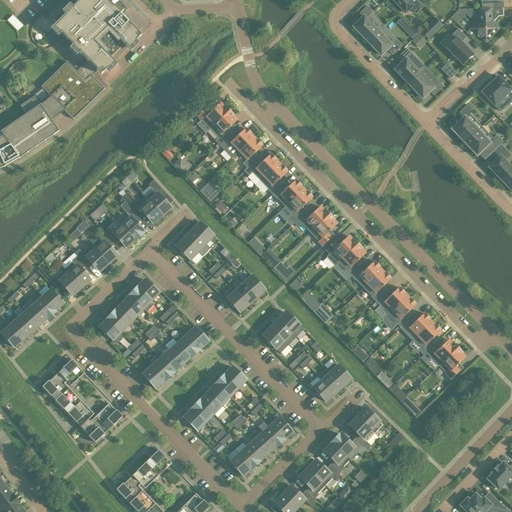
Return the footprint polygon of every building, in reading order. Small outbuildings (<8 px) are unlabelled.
[(87,61),(97,71),(136,32),(120,16),(104,0),(72,0),(53,20),(82,49),(78,53),(87,61)] [(418,0),(412,0),(411,1),(409,0),(393,0),(407,14),(412,9),(417,14),(425,7),(418,0)] [(482,0),(483,9),(495,9),(495,2),(504,2),(504,0),(482,0)] [(364,37),(369,42),(380,32),(367,19),(373,13),(369,7),(356,20),(359,24),(355,28),(360,33),(364,37)] [(495,9),(483,9),(483,10),(481,10),(481,20),(483,21),(475,30),(487,42),(499,29),(493,24),(493,9),(495,9)] [(7,20),(17,31),(22,26),(12,15),(7,20)] [(428,25),(421,32),(429,39),(436,33),(428,25)] [(474,55),(462,43),(467,38),(459,29),(450,37),(454,42),(447,48),(464,65),(474,55)] [(392,45),(380,32),(369,42),(374,47),(373,48),(378,52),(383,57),(390,50),(395,55),(403,46),(397,40),(392,45)] [(419,34),(412,41),(420,49),(427,42),(419,34)] [(396,70),(409,85),(420,73),(407,59),(412,54),(407,49),(398,58),(403,63),(396,70)] [(66,62),(58,70),(41,87),(50,97),(40,105),(34,97),(21,106),(20,106),(26,115),(0,132),(2,135),(0,136),(0,168),(4,167),(4,165),(17,157),(18,159),(58,132),(51,121),(63,110),(73,120),(104,89),(91,76),(97,71),(87,61),(76,72),(66,62)] [(451,79),(456,74),(447,64),(442,70),(451,79)] [(420,73),(409,85),(423,99),(431,92),(434,95),(443,86),(439,82),(434,87),(420,73)] [(511,86),(510,89),(499,77),(492,84),(490,86),(482,93),(496,107),(507,95),(511,100),(511,99),(511,86)] [(210,129),(229,111),(224,106),(223,107),(220,103),(210,112),(206,108),(197,116),(201,121),(202,120),(210,129)] [(456,117),(461,123),(453,130),(460,137),(459,139),(463,143),(465,142),(466,143),(478,131),(482,128),(470,115),(473,111),(468,106),(456,117)] [(222,143),(231,134),(227,130),(237,121),(233,117),(234,116),(229,111),(210,129),(218,138),(215,141),(219,145),(222,143)] [(239,152),(253,138),(250,135),(251,134),(246,129),(245,130),(245,129),(235,138),(231,134),(222,143),(226,147),(230,143),(239,152)] [(503,142),(497,136),(490,143),(478,131),(466,143),(466,144),(465,145),(469,150),(471,148),(478,156),(484,150),(488,155),(503,142)] [(244,171),(256,160),(252,156),(261,147),(261,146),(262,145),(257,140),(256,141),(253,138),(239,152),(247,160),(243,164),(247,168),(244,171)] [(491,169),(503,182),(511,172),(511,167),(506,162),(511,156),(503,147),(492,157),(497,162),(491,169)] [(260,181),(278,164),(275,161),(276,160),(271,155),(270,156),(269,155),(260,164),(256,160),(244,171),(248,176),(252,172),(260,181)] [(172,165),(179,172),(187,165),(180,157),(172,165)] [(272,194),(281,186),(277,182),(286,173),(286,172),(287,171),(282,166),(281,167),(278,164),(260,181),(268,190),(272,194)] [(194,172),(188,180),(197,188),(203,180),(194,172)] [(511,172),(503,182),(511,190),(511,172)] [(259,181),(255,185),(262,191),(265,187),(259,181)] [(285,207),(303,190),(300,187),(301,186),(296,181),(295,182),(294,181),(285,190),(281,186),(272,194),(276,199),(277,198),(285,207)] [(148,202),(162,217),(162,216),(170,209),(161,198),(166,194),(158,185),(153,189),(154,190),(145,198),(148,202)] [(205,187),(200,192),(210,202),(219,194),(214,189),(211,193),(205,187)] [(294,223),(306,212),(302,208),(311,199),(311,198),(312,197),(307,192),(306,193),(303,190),(285,207),(293,216),(290,219),(294,223)] [(141,208),(128,193),(121,199),(130,209),(139,218),(144,214),(153,224),(161,217),(162,217),(148,202),(141,208)] [(222,215),(228,210),(221,200),(214,205),(222,215)] [(98,208),(103,214),(107,210),(102,204),(98,208)] [(310,233),(329,215),(324,210),(323,211),(320,207),(310,216),(306,212),(294,223),(298,228),(302,224),(310,233)] [(134,222),(139,218),(130,209),(126,213),(130,218),(121,226),(135,241),(143,234),(142,233),(143,232),(134,222)] [(238,223),(231,211),(224,214),(231,227),(238,223)] [(329,215),(310,233),(318,242),(322,246),(331,238),(327,234),(337,224),(333,221),(334,220),(329,215)] [(82,220),(68,238),(73,242),(87,224),(82,220)] [(191,231),(190,231),(191,232),(205,245),(209,240),(213,243),(216,240),(213,236),(199,223),(191,231)] [(135,241),(121,226),(113,233),(108,229),(104,233),(112,242),(117,238),(126,248),(134,240),(135,241)] [(183,238),(183,239),(183,240),(197,253),(201,257),(209,249),(205,245),(191,232),(184,239),(183,238)] [(107,246),(112,242),(104,233),(99,237),(103,242),(95,249),(91,246),(108,265),(108,264),(116,256),(107,246)] [(334,241),(325,250),(330,254),(329,255),(326,258),(334,266),(338,262),(339,262),(357,244),(352,239),(351,240),(350,239),(348,236),(341,242),(338,246),(334,241)] [(190,260),(197,253),(183,240),(176,247),(180,252),(179,253),(184,257),(185,256),(190,260)] [(357,244),(339,262),(347,271),(346,271),(351,276),(359,267),(355,263),(365,254),(361,250),(362,249),(357,244)] [(108,265),(91,246),(82,254),(79,250),(74,254),(85,266),(90,262),(99,272),(107,264),(108,265)] [(80,270),(85,266),(74,254),(77,257),(72,261),(73,262),(64,270),(81,289),(81,288),(90,280),(80,270)] [(283,266),(279,262),(272,269),(276,273),(283,266)] [(359,267),(351,276),(355,280),(364,288),(381,271),(378,268),(379,267),(374,262),(373,263),(373,262),(363,271),(359,267)] [(81,289),(64,270),(56,278),(55,276),(50,281),(58,290),(63,286),(72,296),(80,288),(81,289)] [(381,271),(364,288),(372,297),(371,297),(375,302),(384,293),(380,289),(390,280),(389,279),(390,278),(385,273),(384,274),(381,271)] [(251,277),(243,284),(255,299),(256,298),(256,299),(256,298),(264,291),(251,277)] [(290,284),(294,291),(302,287),(297,279),(290,284)] [(137,288),(151,301),(158,293),(154,289),(155,288),(150,283),(149,284),(144,280),(137,288)] [(232,287),(231,288),(247,306),(248,306),(248,305),(255,299),(243,284),(235,291),(232,287)] [(151,301),(137,288),(136,288),(129,295),(143,309),(143,310),(146,313),(154,304),(151,301)] [(239,313),(247,306),(231,288),(223,295),(231,303),(230,304),(234,309),(235,308),(239,313)] [(384,293),(375,302),(380,306),(388,314),(406,297),(403,294),(404,293),(399,288),(398,289),(398,288),(388,298),(384,293)] [(41,298),(55,312),(63,304),(50,290),(42,297),(41,298)] [(41,298),(42,297),(39,294),(37,295),(30,301),(33,305),(46,319),(46,320),(55,312),(41,298)] [(135,317),(143,310),(143,309),(129,295),(128,296),(129,296),(122,304),(121,303),(135,317)] [(382,320),(381,321),(391,331),(397,324),(400,328),(409,319),(405,315),(408,312),(415,306),(414,305),(415,304),(410,299),(409,300),(406,297),(388,314),(382,320)] [(128,325),(135,317),(121,303),(121,304),(114,311),(113,312),(128,325)] [(38,326),(46,319),(33,305),(32,306),(25,312),(38,327),(38,326),(38,327),(39,326),(38,326)] [(325,324),(333,317),(327,310),(319,318),(325,324)] [(30,333),(38,327),(25,312),(17,320),(29,334),(30,334),(31,334),(30,333)] [(120,333),(121,332),(128,325),(113,312),(106,319),(106,320),(120,333)] [(277,320),(295,338),(303,330),(299,326),(285,312),(277,320)] [(400,328),(412,341),(413,340),(431,323),(428,320),(429,319),(424,314),(423,315),(423,314),(416,320),(413,324),(409,319),(400,328)] [(22,340),(29,334),(17,320),(9,326),(8,327),(21,341),(22,341),(23,341),(22,340)] [(124,335),(121,332),(120,333),(106,320),(99,328),(103,332),(102,333),(107,337),(108,336),(113,341),(113,340),(116,344),(124,335)] [(270,328),(269,328),(288,346),(295,338),(277,320),(277,321),(270,328)] [(8,327),(9,326),(7,323),(0,328),(0,332),(1,334),(5,338),(4,339),(8,344),(10,343),(14,348),(21,341),(8,327)] [(431,323),(413,340),(422,349),(421,349),(425,353),(434,345),(430,341),(440,332),(439,331),(440,330),(435,325),(434,326),(431,323)] [(186,336),(199,351),(199,350),(207,342),(195,328),(186,336)] [(270,329),(262,336),(266,341),(266,342),(270,346),(271,345),(276,350),(280,354),(288,346),(269,328),(270,329)] [(186,336),(177,344),(190,359),(199,351),(186,336)] [(423,356),(420,358),(425,363),(426,363),(431,358),(438,366),(450,355),(457,348),(452,343),(451,344),(449,341),(448,340),(441,346),(438,349),(434,345),(425,353),(423,356)] [(177,344),(168,352),(181,366),(182,366),(181,365),(189,358),(190,359),(177,344)] [(357,346),(352,352),(356,356),(362,351),(357,346)] [(450,355),(438,366),(439,366),(446,373),(445,374),(451,380),(459,371),(455,367),(458,364),(465,358),(461,354),(462,353),(457,348),(450,355)] [(168,352),(160,359),(173,374),(173,373),(181,366),(168,352)] [(376,375),(382,369),(370,357),(365,363),(376,375)] [(160,359),(151,367),(164,382),(173,374),(160,359)] [(71,360),(57,373),(66,382),(70,387),(84,374),(71,360)] [(326,370),(342,388),(343,388),(342,387),(350,380),(334,362),(326,370)] [(151,367),(142,375),(155,389),(163,381),(164,382),(151,367)] [(223,376),(237,389),(245,380),(232,367),(224,376),(223,375),(223,376)] [(329,374),(321,381),(334,395),(334,394),(342,388),(326,370),(329,374)] [(382,371),(377,375),(387,388),(392,384),(382,371)] [(57,373),(42,388),(55,402),(68,388),(64,384),(66,382),(57,373)] [(229,398),(237,389),(223,376),(215,384),(229,398)] [(334,395),(321,381),(313,388),(317,393),(316,394),(320,398),(321,398),(325,402),(334,395)] [(221,406),(229,398),(215,384),(215,385),(208,392),(207,392),(221,406)] [(389,390),(401,401),(407,396),(395,384),(389,390)] [(68,388),(55,402),(67,414),(81,401),(68,388)] [(213,414),(221,406),(207,392),(207,393),(200,401),(199,400),(199,401),(213,414)] [(67,414),(80,427),(89,419),(93,414),(81,401),(67,414)] [(205,423),(213,414),(199,401),(191,409),(205,423)] [(108,404),(95,416),(108,430),(121,417),(108,404)] [(415,416),(420,411),(413,404),(408,409),(415,416)] [(356,417),(374,434),(382,426),(383,427),(388,422),(379,413),(374,418),(365,408),(357,417),(356,416),(356,417)] [(197,431),(205,423),(191,409),(190,409),(191,410),(183,418),(197,431)] [(268,422),(284,439),(291,432),(287,428),(288,427),(284,422),(283,423),(275,415),(268,422)] [(91,421),(89,419),(80,427),(95,443),(108,430),(95,416),(91,421)] [(366,443),(374,434),(356,417),(348,426),(358,435),(354,440),(363,448),(366,451),(370,446),(366,443)] [(283,440),(284,439),(268,422),(267,422),(270,426),(263,433),(276,447),(284,440),(283,440)] [(263,433),(254,440),(267,455),(267,454),(275,447),(275,448),(276,447),(263,433)] [(395,436),(400,441),(404,438),(399,433),(395,436)] [(332,442),(331,443),(332,443),(331,443),(349,460),(350,460),(346,457),(354,448),(358,453),(363,448),(354,440),(350,444),(340,434),(332,442)] [(254,440),(246,448),(259,462),(259,461),(267,455),(254,440)] [(228,443),(220,451),(228,459),(236,452),(228,443)] [(325,450),(324,451),(334,461),(329,466),(338,474),(342,470),(341,469),(349,460),(331,443),(325,450)] [(251,469),(259,462),(246,448),(237,455),(250,469),(251,469)] [(158,450),(145,463),(158,477),(171,464),(158,450)] [(242,476),(250,469),(237,455),(230,462),(234,467),(233,468),(237,472),(238,472),(242,476)] [(505,464),(504,463),(499,468),(500,469),(495,474),(501,480),(495,485),(505,495),(511,487),(511,486),(507,482),(511,476),(511,460),(510,459),(505,464)] [(306,468),(306,469),(325,486),(332,478),(336,482),(341,477),(338,474),(329,466),(325,470),(315,461),(307,469),(306,468)] [(145,463),(131,476),(140,485),(144,489),(158,477),(145,463)] [(306,469),(298,478),(308,487),(304,492),(313,500),(317,496),(313,491),(321,483),(324,487),(325,486),(306,469)] [(131,476),(116,491),(129,504),(143,491),(138,486),(140,485),(131,476)] [(11,495),(5,487),(0,490),(0,504),(12,495),(11,495)] [(290,487),(282,495),(296,509),(304,501),(312,508),(316,503),(313,500),(304,492),(300,496),(290,487)] [(129,504),(136,511),(146,511),(155,504),(143,491),(129,504)] [(195,494),(182,507),(187,511),(203,511),(208,508),(199,498),(195,494)] [(0,511),(6,511),(19,504),(12,495),(0,504),(0,511)] [(282,495),(274,504),(282,511),(299,511),(296,509),(282,495),(281,495),(282,495)] [(468,499),(461,506),(467,511),(509,511),(499,502),(494,507),(485,498),(483,501),(476,495),(470,501),(468,499)] [(328,511),(330,511),(340,503),(337,498),(325,509),(328,511)]
